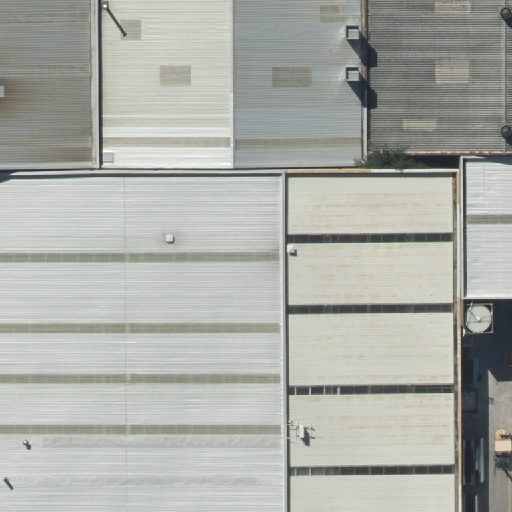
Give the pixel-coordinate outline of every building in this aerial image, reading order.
[(81,0),(0,0),(0,183),(83,183),(81,0)] [(360,0),(93,0),(94,178),(362,177),(360,0)] [(511,0),(368,0),(369,167),(511,166),(511,0)] [(511,177),(460,178),(460,316),(511,315),(511,177)] [(0,511),(448,511),(447,194),(0,196),(0,511)]
